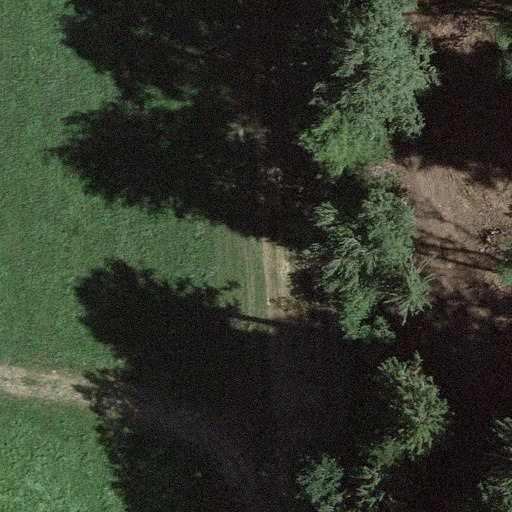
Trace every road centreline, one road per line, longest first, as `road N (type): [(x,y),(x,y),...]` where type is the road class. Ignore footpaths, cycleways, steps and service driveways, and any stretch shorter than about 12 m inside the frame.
road 1 (track): [(457,511),(509,273),(493,0)]
road 2 (track): [(353,511),(327,357),(0,331)]
